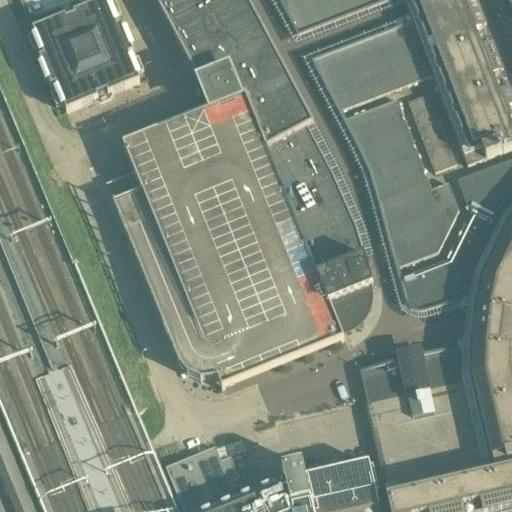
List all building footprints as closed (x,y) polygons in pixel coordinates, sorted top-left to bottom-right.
[(18,0),(28,22),(80,0),(18,0)] [(140,196),(114,206),(179,366),(184,365),(187,370),(191,374),(196,377),(202,379),(208,379),(214,378),(216,378),(218,384),(220,390),(222,393),(225,391),(281,369),(284,367),(341,345),(344,343),(345,343),(341,334),(340,331),(339,332),(331,312),(332,311),(331,309),(338,306),(338,304),(347,300),(348,302),(357,298),(357,296),(366,292),(367,294),(372,292),(372,291),(372,290),(372,289),(372,288),(371,288),(364,262),(364,261),(365,261),(364,261),(364,260),(363,260),(356,234),(357,233),(355,232),(345,208),(345,207),(345,206),(344,206),(333,181),(334,181),(334,180),(333,180),(333,179),(332,179),(320,156),(320,155),(320,154),(319,154),(318,154),(307,132),(307,131),(312,129),(313,128),(312,125),(300,103),(299,100),(292,87),(290,84),(288,85),(280,89),(275,85),(274,84),(270,80),(267,75),(263,68),(260,62),(259,55),(258,48),(267,44),(268,43),(267,40),(260,27),(258,24),(246,1),(245,0),(154,0),(200,87),(201,87),(203,92),(202,92),(207,103),(211,112),(212,112),(214,113),(220,123),(191,135),(186,123),(123,148),(140,196)] [(278,0),(286,15),(286,16),(287,16),(298,37),(297,38),(298,38),(298,39),(299,39),(299,38),(300,38),(300,37),(321,29),(322,30),(323,30),(323,29),(323,28),(344,21),(345,21),(346,20),(366,12),(367,12),(367,13),(368,12),(368,11),(389,3),(389,4),(390,4),(390,3),(397,0),(407,0),(412,12),(417,25),(402,31),(401,30),(400,30),(399,31),(399,32),(379,39),(378,39),(378,38),(377,39),(377,40),(357,48),(356,47),(355,47),(354,48),(354,49),(334,57),(334,56),(333,56),(332,56),(332,57),(314,64),(313,63),(312,64),(312,65),(313,65),(320,79),(320,80),(320,81),(321,80),(332,100),(331,100),(331,101),(332,102),(333,102),(340,116),(433,80),(467,170),(511,152),(511,99),(507,86),(508,86),(508,85),(507,85),(507,84),(506,84),(498,64),(499,64),(499,63),(499,62),(498,62),(490,41),(491,41),(490,40),(489,40),(481,19),(482,18),(482,17),(481,18),(473,0),(278,0)] [(115,26),(117,25),(111,9),(109,10),(106,3),(73,17),(74,19),(67,22),(66,20),(33,33),(35,40),(33,41),(40,57),(42,56),(43,60),(39,62),(42,68),(39,69),(46,85),(48,84),(51,91),(55,89),(57,93),(55,94),(61,110),(63,109),(66,115),(94,104),(97,105),(98,102),(97,99),(106,95),(108,98),(110,100),(112,97),(140,85),(137,79),(139,78),(133,62),(130,63),(129,59),(133,57),(131,50),(133,50),(126,33),(124,34),(121,28),(117,30),(115,26)] [(435,176),(457,168),(429,97),(408,106),(435,176)] [(397,104),(344,124),(344,125),(344,126),(345,126),(358,149),(357,149),(357,150),(358,151),(359,151),(370,175),(369,175),(369,176),(370,176),(370,177),(378,202),(377,203),(378,204),(379,204),(385,229),(385,230),(385,231),(386,231),(393,257),(393,258),(392,259),(393,259),(393,260),(394,260),(397,273),(398,272),(400,271),(438,257),(459,215),(448,187),(431,193),(397,104)] [(463,350),(461,350),(461,349),(459,349),(459,351),(448,353),(448,352),(446,353),(446,354),(435,356),(435,355),(432,356),(433,357),(422,359),(421,358),(419,359),(420,360),(410,362),(401,364),(400,363),(398,364),(398,365),(387,367),(387,366),(385,367),(385,368),(374,370),(374,369),(372,370),(372,371),(361,374),(361,372),(359,373),(359,375),(360,375),(362,382),(361,382),(361,384),(362,384),(365,395),(364,395),(364,397),(365,397),(368,407),(366,407),(367,408),(366,408),(389,511),(507,511),(511,511),(511,163),(505,166),(457,184),(471,219),(449,263),(403,280),(401,281),(400,280),(398,281),(399,283),(400,283),(405,301),(404,301),(405,304),(407,303),(407,302),(409,301),(425,310),(425,312),(424,313),(425,315),(427,314),(427,313),(445,307),(445,308),(447,308),(447,306),(465,301),(466,302),(467,302),(467,301),(469,300),(465,332),(463,350)] [(35,511),(0,425),(0,511),(35,511)] [(182,511),(379,511),(368,466),(305,481),(302,467),(282,472),(284,485),(237,504),(215,451),(166,471),(178,501),(182,511)] [(182,511),(178,501),(173,503),(169,495),(164,497),(149,461),(114,475),(129,511),(182,511)]
